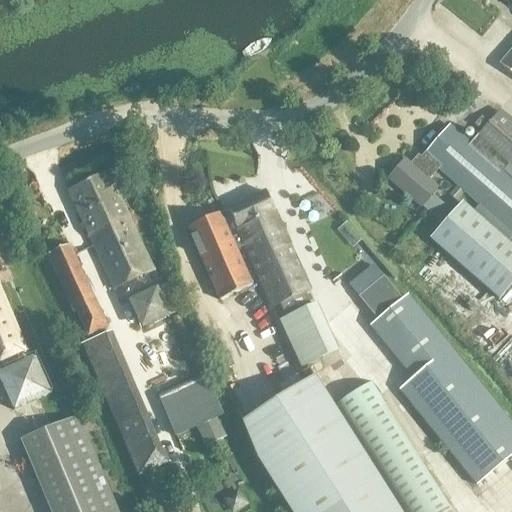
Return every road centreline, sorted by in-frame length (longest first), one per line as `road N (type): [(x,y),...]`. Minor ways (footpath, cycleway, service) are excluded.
road 1 (track): [(497,511),(469,510),(343,329),(270,175),(262,118)]
road 2 (unclassified): [(0,156),(123,123),(307,112),(367,68),(426,0)]
road 3 (track): [(193,511),(33,146)]
road 4 (track): [(417,17),(511,103)]
